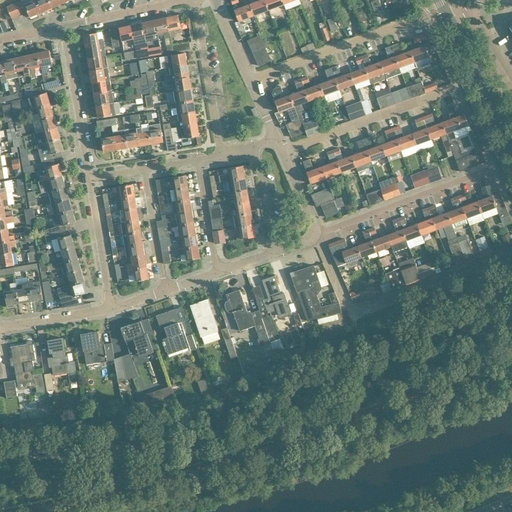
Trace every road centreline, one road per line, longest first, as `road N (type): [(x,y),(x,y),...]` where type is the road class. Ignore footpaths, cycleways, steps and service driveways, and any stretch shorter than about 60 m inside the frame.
road 1 (residential): [(282,152),(455,86)]
road 2 (residential): [(251,80),(426,20)]
road 3 (residential): [(320,233),(493,168)]
road 4 (unclassified): [(511,250),(354,311)]
road 5 (residential): [(221,157),(195,0)]
road 6 (residential): [(90,179),(64,30)]
road 7 (tertiary): [(511,137),(449,21)]
road 8 (residential): [(109,308),(90,179)]
road 9 (residential): [(64,30),(183,0)]
road 10 (residential): [(144,170),(164,289)]
